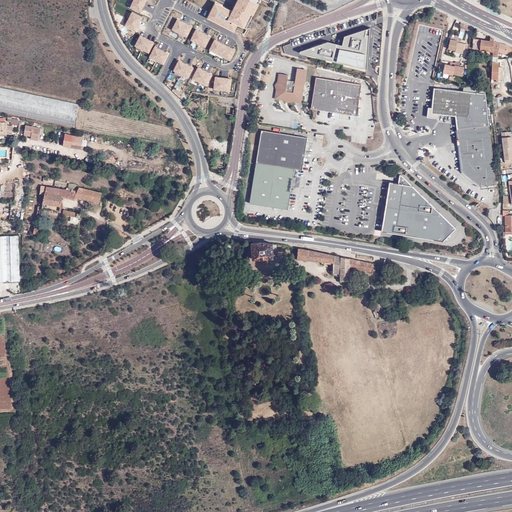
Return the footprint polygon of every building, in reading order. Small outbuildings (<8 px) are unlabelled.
[(146,0),(133,0),(130,6),(141,12),(146,0)] [(213,7),(208,17),(234,31),(238,24),(246,28),(251,18),(260,0),(238,0),(232,11),(218,4),(216,9),(213,7)] [(142,17),(132,12),(125,25),(135,31),(142,17)] [(192,26),(177,19),(172,29),(186,37),(192,26)] [(369,41),(369,28),(344,36),(342,45),(328,42),(301,51),(300,52),(301,53),(363,68),(364,63),(367,64),(368,52),(364,51),(367,40),(369,41)] [(210,37),(196,29),(191,40),(205,47),(210,37)] [(149,52),(154,42),(140,35),(135,45),(149,52)] [(342,45),(344,36),(328,42),(342,45)] [(495,38),(490,36),(490,40),(475,38),(473,47),(491,50),(494,42),(495,38)] [(215,39),(210,49),(230,59),(235,49),(215,39)] [(458,40),(450,39),(448,49),(454,50),(454,52),(463,54),(465,43),(457,42),(458,40)] [(494,42),(491,50),(491,57),(499,58),(499,51),(500,44),(494,42)] [(507,45),(500,44),(499,51),(506,52),(506,54),(509,54),(510,51),(511,47),(507,46),(507,45)] [(168,53),(155,46),(149,57),(163,64),(168,53)] [(491,57),(492,62),(492,69),(492,78),(504,79),(504,65),(499,65),(499,61),(499,58),(491,57)] [(188,78),(193,67),(179,60),(174,70),(188,78)] [(456,75),(462,76),(464,67),(461,66),(461,64),(455,63),(456,63),(451,63),(451,65),(445,64),(443,74),(450,75),(452,75),(452,74),(455,74),(455,75),(456,75)] [(198,67),(192,77),(206,84),(212,73),(198,67)] [(292,100),(301,101),(306,70),(299,69),(297,82),(287,80),(287,75),(280,74),(279,81),(275,85),(278,89),(277,97),(284,98),(288,102),(292,100)] [(231,78),(215,76),(214,88),(230,90),(231,78)] [(316,77),(311,109),(319,110),(354,115),(357,114),(362,85),(316,77)] [(0,111),(73,127),(78,104),(0,86),(0,111)] [(457,129),(489,125),(486,94),(434,88),(432,113),(439,114),(455,116),(457,129)] [(0,133),(11,134),(11,125),(7,125),(6,121),(0,120),(0,133)] [(38,141),(41,129),(25,125),(23,137),(38,141)] [(496,184),(489,125),(457,129),(462,172),(480,186),(496,184)] [(302,170),(307,138),(261,131),(250,203),(288,209),(294,169),(302,170)] [(82,146),(86,147),(87,138),(64,136),(63,148),(81,150),(82,146)] [(502,162),(511,161),(511,158),(511,138),(501,139),(502,162)] [(443,241),(456,228),(401,175),(400,184),(389,182),(385,206),(383,219),(381,231),(443,241)] [(60,196),(61,189),(46,186),(44,194),(43,203),(61,205),(62,197),(60,196)] [(100,202),(102,193),(84,188),(82,198),(100,202)] [(67,190),(61,189),(60,196),(62,197),(76,199),(77,194),(72,192),(67,190)] [(64,208),(63,214),(72,215),(78,216),(81,217),(81,212),(64,208)] [(511,215),(508,215),(508,210),(503,210),(503,215),(505,215),(505,232),(511,231),(511,215)] [(0,280),(20,279),(19,233),(0,234),(0,280)] [(251,259),(271,259),(271,244),(251,244),(251,259)] [(373,264),(297,249),(295,258),(333,265),(332,274),(341,275),(340,282),(348,283),(349,269),(371,273),(373,264)] [(388,299),(380,301),(378,318),(392,314),(388,299)] [(378,318),(380,301),(371,303),(376,319),(378,318)]
